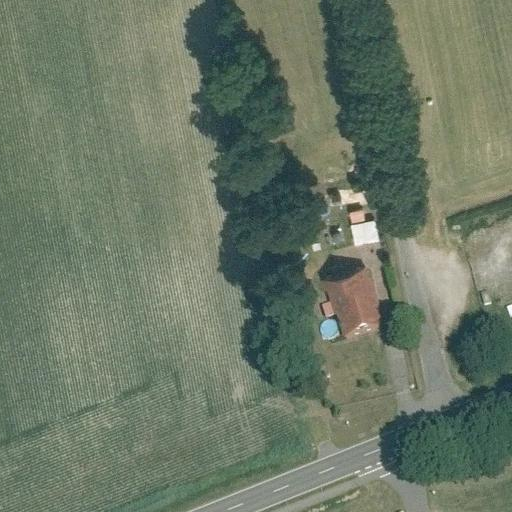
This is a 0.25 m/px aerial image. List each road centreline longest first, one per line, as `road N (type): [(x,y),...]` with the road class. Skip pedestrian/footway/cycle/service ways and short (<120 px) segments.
road 1 (unclassified): [(448,423),(348,0)]
road 2 (secondary): [(225,511),(400,442)]
